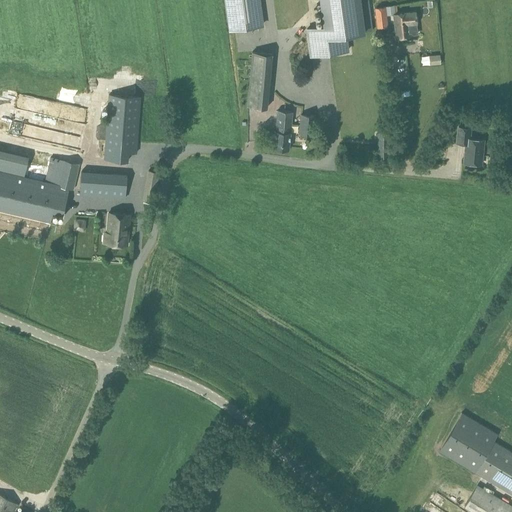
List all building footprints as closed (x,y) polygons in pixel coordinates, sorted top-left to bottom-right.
[(225,0),(230,29),(262,25),(258,0),(225,0)] [(321,0),(325,26),(307,29),(311,55),(348,50),(346,34),(363,32),(372,31),(372,30),(372,29),(367,0),(321,0)] [(388,27),(386,6),(374,8),(377,28),(388,27)] [(418,34),(416,23),(415,13),(395,15),(397,37),(411,36),(410,35),(412,35),(418,34)] [(247,107),(267,109),(271,55),(251,53),(247,107)] [(106,137),(105,159),(128,161),(129,152),(137,153),(138,141),(141,97),(109,95),(106,137)] [(293,112),(277,111),(276,132),(273,132),(272,149),(289,150),(291,133),(293,112)] [(299,134),(314,136),(316,115),(301,114),(299,134)] [(27,135),(53,141),(55,132),(29,126),(27,135)] [(459,144),(468,145),(466,164),(484,165),(486,141),(472,139),(473,129),(461,128),(459,144)] [(389,159),(389,132),(378,132),(377,159),(389,159)] [(0,152),(0,164),(10,167),(12,155),(0,152)] [(57,213),(63,188),(59,187),(65,161),(51,158),(45,184),(0,173),(0,213),(50,225),(53,213),(57,213)] [(80,164),(65,161),(59,187),(63,188),(57,213),(63,215),(69,189),(74,190),(80,164)] [(150,164),(144,198),(154,200),(160,166),(150,164)] [(82,172),(81,196),(126,199),(127,175),(82,172)] [(104,232),(103,243),(107,243),(106,244),(129,246),(132,214),(108,213),(107,232),(104,232)] [(439,451),(474,473),(492,442),(493,442),(497,434),(461,413),(439,451)] [(492,442),(474,473),(511,494),(511,453),(493,442),(492,442)] [(511,511),(511,506),(476,486),(463,507),(471,511),(511,511)] [(0,511),(14,511),(19,505),(0,494),(0,511)]
